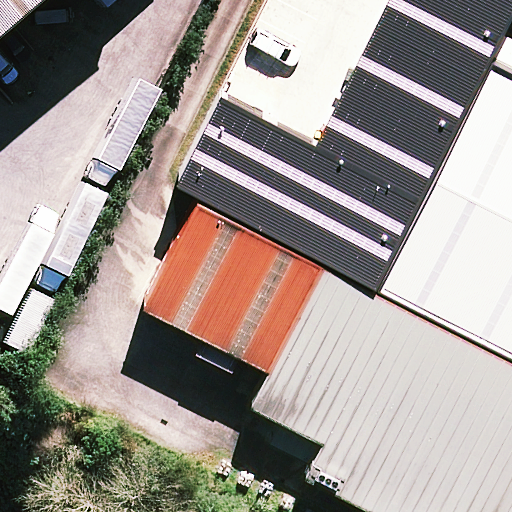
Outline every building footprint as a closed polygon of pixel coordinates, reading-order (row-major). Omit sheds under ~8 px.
[(0,0),(0,31),(37,0),(0,0)] [(212,71),(165,161),(206,181),(337,247),(370,265),(482,47),(502,0),(364,0),(308,117),(212,71)] [(511,62),(482,47),(370,265),(511,337),(511,62)] [(279,360),(337,247),(206,181),(148,293),(279,360)] [(408,511),(501,511),(511,491),(511,337),(370,265),(337,247),(279,360),(262,393),(329,427),(311,462),(408,511)]
